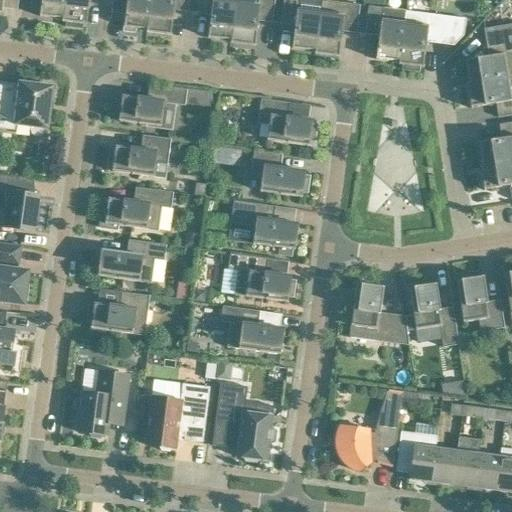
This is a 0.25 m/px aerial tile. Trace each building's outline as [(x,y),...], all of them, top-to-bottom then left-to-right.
[(62,23),(63,23),(65,0),(41,0),(39,17),(56,19),(62,19),(62,23)] [(65,0),(63,23),(66,23),(66,28),(82,30),(83,25),(87,26),(87,25),(86,24),(90,0),(103,2),(103,0),(65,0)] [(146,33),(147,33),(151,0),(112,0),(111,13),(125,15),(124,24),(122,33),(134,34),(135,35),(136,30),(140,30),(140,29),(146,30),(146,33)] [(151,0),(147,33),(171,37),(171,35),(170,35),(174,11),(188,13),(189,0),(151,0)] [(230,44),(231,44),(236,0),(198,0),(197,14),(211,15),(208,39),(224,41),(224,40),(231,41),(230,44)] [(236,0),(231,44),(255,47),(255,46),(258,21),(272,23),(274,0),(236,0)] [(314,55),(315,55),(322,1),(312,0),(283,0),(281,24),(295,26),(292,49),(308,52),(308,51),(315,51),(314,55)] [(322,1),(315,55),(339,58),(339,57),(342,32),(356,34),(359,6),(322,1)] [(398,65),(399,65),(404,23),(405,23),(407,12),(368,7),(365,35),(379,37),(376,60),(392,62),(392,61),(399,62),(398,65)] [(404,23),(399,65),(402,66),(402,71),(419,73),(419,68),(423,69),(424,67),(423,67),(426,43),(453,46),(463,36),(465,20),(428,15),(427,26),(405,23),(404,23)] [(466,84),(466,85),(511,77),(511,25),(484,30),(488,58),(465,61),(468,77),(469,77),(470,84),(466,84)] [(511,77),(466,85),(470,109),(472,109),(472,108),(496,104),(498,118),(511,116),(511,77)] [(0,129),(15,131),(15,126),(16,126),(31,127),(30,131),(32,134),(35,137),(38,137),(42,136),(44,133),(44,129),(45,129),(47,130),(48,127),(47,127),(49,114),(51,103),(50,103),(52,90),(53,87),(50,87),(22,84),(22,83),(19,83),(19,86),(16,109),(0,107),(0,129)] [(122,96),(118,122),(160,128),(164,104),(185,107),(187,91),(149,86),(147,100),(122,96)] [(209,92),(208,102),(215,103),(217,93),(210,92),(209,92)] [(287,118),(289,104),(261,100),(258,124),(269,126),(267,141),(309,147),(310,142),(314,143),(317,125),(312,125),(312,121),(287,118)] [(480,166),(480,167),(511,161),(511,123),(499,126),(501,139),(478,143),(481,159),(482,159),(483,166),(480,166)] [(140,150),(115,147),(115,150),(110,149),(107,166),(112,167),(111,172),(154,178),(156,162),(167,164),(170,140),(142,136),(140,150)] [(212,149),(210,163),(219,164),(221,150),(212,149)] [(260,193),(302,198),(303,193),(307,194),(310,177),(305,176),(305,173),(280,169),(282,155),(254,152),(251,175),(262,177),(260,193)] [(511,161),(480,167),(484,191),(509,186),(511,200),(511,161)] [(0,175),(0,208),(4,209),(2,228),(33,232),(34,228),(37,228),(38,228),(36,210),(38,196),(35,196),(34,192),(29,191),(30,181),(31,181),(33,181),(33,180),(0,175)] [(99,229),(117,231),(118,226),(158,232),(161,208),(171,209),(173,194),(135,189),(133,203),(108,199),(106,212),(102,211),(99,229)] [(274,208),(247,204),(233,202),(230,225),(255,229),(252,245),(280,249),(279,256),(291,257),(292,250),(295,251),(298,225),(273,222),(274,208)] [(101,251),(97,277),(151,284),(154,260),(164,261),(166,246),(128,241),(126,255),(101,251)] [(0,301),(23,304),(24,301),(27,301),(29,288),(25,287),(27,273),(16,271),(17,266),(18,267),(21,247),(0,243),(0,301)] [(234,296),(287,303),(288,298),(293,298),(295,281),(291,281),(291,277),(265,274),(267,260),(230,255),(228,270),(237,272),(234,296)] [(456,281),(463,323),(479,321),(480,332),(504,329),(500,301),(486,303),(482,277),(456,281)] [(349,338),(408,346),(406,332),(405,317),(378,314),(382,288),(356,284),(349,338)] [(434,285),(409,289),(413,316),(415,331),(417,343),(441,339),(443,348),(458,345),(452,308),(438,310),(434,285)] [(90,329),(144,337),(149,297),(121,293),(119,307),(94,304),(93,307),(89,306),(86,323),(91,324),(90,329)] [(227,348),(280,355),(284,330),(258,326),(260,312),(223,307),(221,323),(230,324),(227,348)] [(0,312),(0,364),(14,367),(16,353),(11,352),(12,345),(13,345),(15,331),(3,330),(6,314),(0,312)] [(413,316),(405,317),(406,332),(415,331),(413,316)] [(218,361),(216,380),(230,382),(232,363),(218,361)] [(122,427),(123,414),(128,376),(99,372),(96,395),(82,393),(81,398),(76,400),(75,409),(79,412),(76,433),(90,434),(91,439),(100,440),(103,436),(107,437),(108,425),(122,427)] [(259,460),(266,461),(269,442),(272,440),(273,433),(270,430),(272,417),(244,413),(247,388),(220,384),(212,446),(231,449),(231,444),(238,445),(236,457),(243,458),(245,462),(256,464),(259,460)] [(203,443),(210,388),(182,385),(180,402),(151,398),(145,445),(159,447),(161,451),(170,453),(172,449),(175,449),(177,437),(184,438),(184,441),(203,443)] [(400,403),(402,393),(388,391),(388,392),(376,432),(376,434),(369,434),(369,431),(339,427),(338,429),(337,433),(336,436),(335,439),(335,441),(335,444),(335,446),(336,450),(337,453),(338,456),(340,460),(343,463),(344,465),(347,467),(350,469),(354,471),(358,472),(359,472),(371,463),(370,457),(377,457),(377,464),(392,468),(400,403)] [(429,396),(402,393),(400,403),(416,404),(428,406),(429,396)] [(450,415),(462,416),(463,407),(451,405),(450,415)] [(472,418),(483,419),(484,410),(473,408),(472,418)] [(484,410),(483,419),(494,421),(496,411),(484,410)] [(409,480),(431,483),(436,449),(437,437),(401,432),(395,472),(410,474),(409,480)] [(452,486),(474,488),(478,455),(480,440),(458,437),(457,452),(452,486)] [(495,491),(511,493),(511,449),(501,448),(499,457),(500,458),(495,491)] [(431,483),(452,486),(457,452),(436,449),(431,483)] [(474,488),(495,491),(500,458),(499,457),(478,455),(474,488)]
